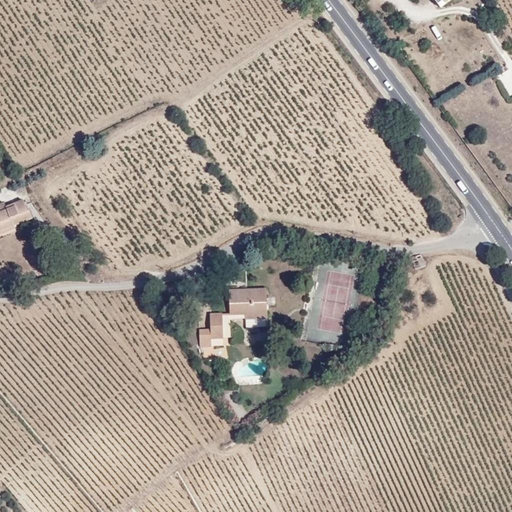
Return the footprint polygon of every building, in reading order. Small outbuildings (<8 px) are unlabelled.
[(0,235),(16,229),(15,226),(34,219),(31,211),(29,212),(25,201),(7,208),(9,210),(0,213),(0,235)] [(0,205),(0,213),(9,210),(7,208),(6,203),(0,205)] [(425,266),(420,253),(409,257),(414,270),(425,266)] [(265,296),(265,287),(226,290),(228,311),(210,312),(211,327),(201,328),(203,345),(214,344),(214,337),(225,336),(223,315),(245,313),(267,311),(266,305),(265,296)] [(273,295),(265,296),(266,305),(274,304),(273,295)]
